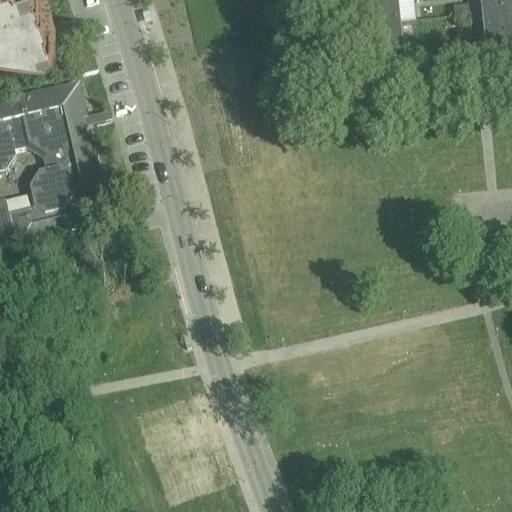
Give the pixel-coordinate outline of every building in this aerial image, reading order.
[(0,0),(0,18),(55,26),(46,0),(0,0)] [(511,0),(479,0),(481,19),(511,15),(511,0)] [(397,2),(363,6),(366,31),(400,27),(416,26),(413,1),(397,2)] [(453,11),(454,21),(469,19),(468,10),(453,11)] [(511,15),(481,19),(484,43),(511,40),(511,15)] [(400,27),(366,31),(368,56),(402,52),(400,27)] [(456,37),(457,47),(472,45),(471,35),(456,37)] [(511,40),(484,43),(486,69),(511,66),(511,40)] [(402,52),(368,56),(371,81),(405,78),(402,52)] [(98,76),(97,70),(95,60),(79,64),(83,79),(98,76)] [(458,62),(459,71),(475,70),(474,60),(458,62)] [(84,113),(80,114),(76,93),(55,97),(54,94),(0,105),(0,316),(17,312),(3,250),(15,248),(15,244),(20,243),(21,246),(110,226),(93,152),(89,153),(85,131),(83,123),(86,122),(84,113)]
